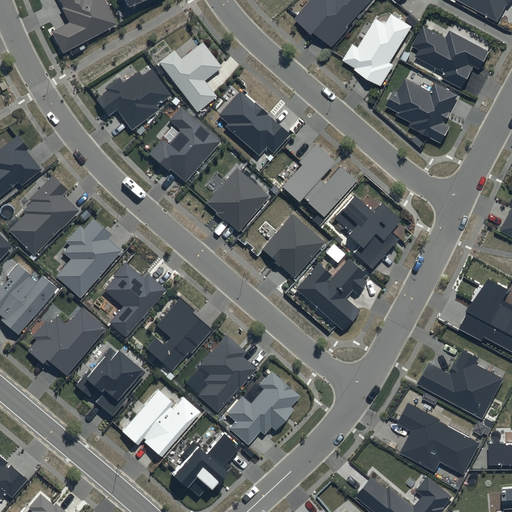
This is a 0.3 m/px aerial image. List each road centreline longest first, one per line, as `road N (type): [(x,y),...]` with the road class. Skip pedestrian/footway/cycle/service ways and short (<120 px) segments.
road 1 (residential): [(0,1),(41,87),(100,168),(360,391)]
road 2 (residential): [(219,0),(391,162),(459,202)]
road 3 (residential): [(360,391),(459,202)]
road 4 (tertiary): [(0,387),(146,511)]
road 5 (residential): [(247,511),(360,391)]
